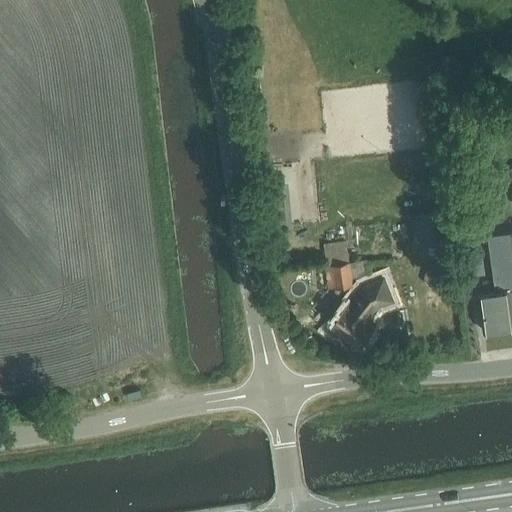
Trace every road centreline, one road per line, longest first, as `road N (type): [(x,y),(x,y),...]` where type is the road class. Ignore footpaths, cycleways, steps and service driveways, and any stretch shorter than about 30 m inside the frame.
road 1 (tertiary): [(276,391),(250,288),(210,0)]
road 2 (unclassified): [(0,436),(276,391)]
road 3 (unclassified): [(276,391),(511,366)]
road 4 (tertiary): [(292,511),(276,391)]
